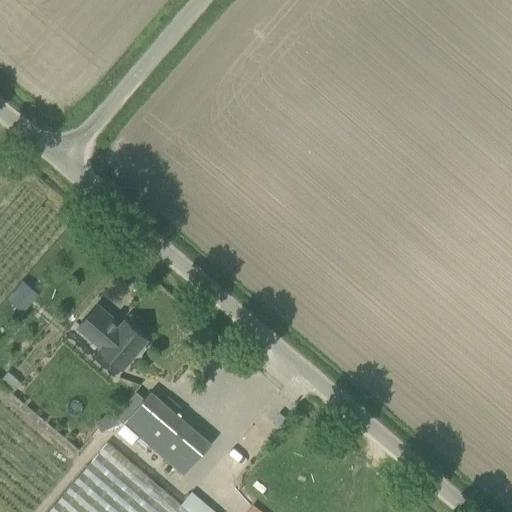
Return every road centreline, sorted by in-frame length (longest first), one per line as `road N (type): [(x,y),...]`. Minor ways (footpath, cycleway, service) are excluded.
road 1 (unclassified): [(468,511),(61,161)]
road 2 (unclassified): [(61,161),(201,0)]
